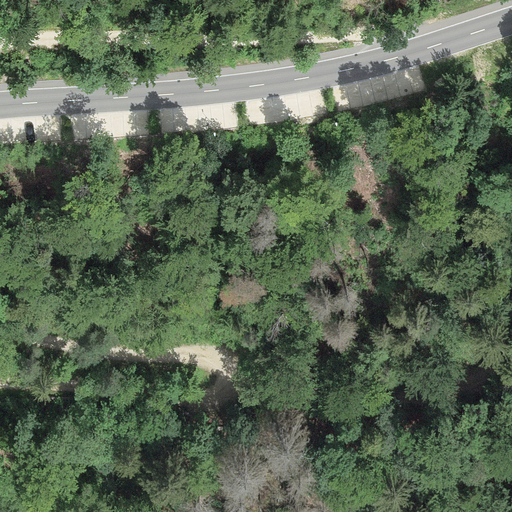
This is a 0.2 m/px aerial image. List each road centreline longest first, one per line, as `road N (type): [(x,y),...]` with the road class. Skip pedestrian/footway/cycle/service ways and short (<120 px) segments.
road 1 (unclassified): [(511,20),(279,82),(0,105)]
road 2 (track): [(0,41),(468,34)]
road 3 (track): [(220,393),(445,388),(511,352)]
road 4 (track): [(220,393),(226,376),(216,356),(0,329)]
road 5 (track): [(0,383),(220,393)]
